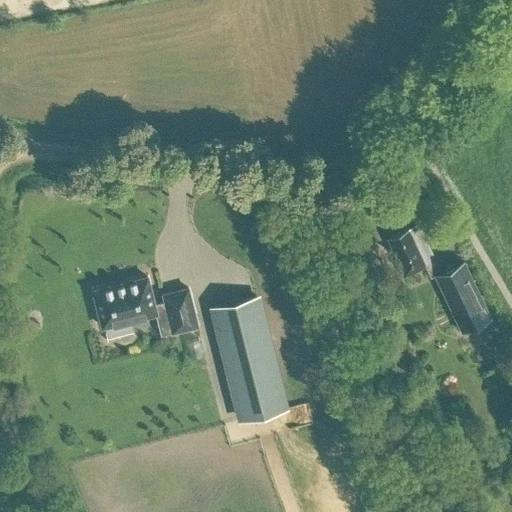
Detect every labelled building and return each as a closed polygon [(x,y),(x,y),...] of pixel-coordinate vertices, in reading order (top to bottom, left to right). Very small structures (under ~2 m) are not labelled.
[(424,261),(434,256),(418,222),(409,227),(408,226),(387,236),(404,271),(423,262),(425,261),(424,261)] [(329,287),(332,294),(355,284),(352,278),(375,267),(366,247),(344,257),(352,276),(329,287)] [(433,273),(460,330),(491,315),(464,257),(440,268),(434,256),(424,261),(425,261),(423,262),(429,275),(433,273)] [(147,274),(92,288),(102,325),(155,311),(160,333),(165,332),(163,325),(170,323),(172,330),(197,324),(187,286),(162,292),(164,299),(153,301),(147,274)] [(255,293),(213,304),(241,417),(284,406),(255,293)] [(229,380),(217,383),(226,418),(238,415),(229,380)]
